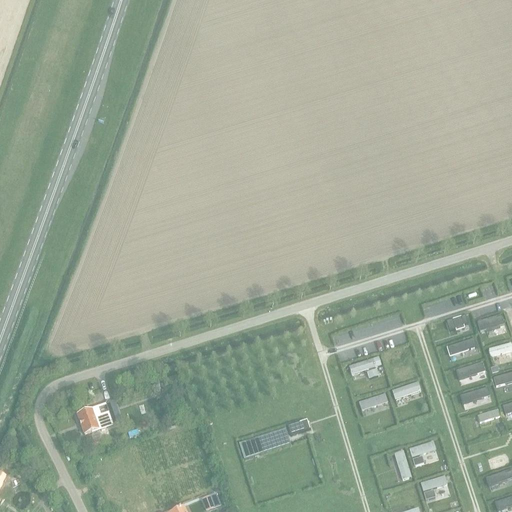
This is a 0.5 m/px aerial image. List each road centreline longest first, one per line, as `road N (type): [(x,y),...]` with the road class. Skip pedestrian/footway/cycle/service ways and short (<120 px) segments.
road 1 (unclassified): [(81,511),(36,421),(40,399),(55,384),(511,239)]
road 2 (primary): [(0,342),(120,0)]
